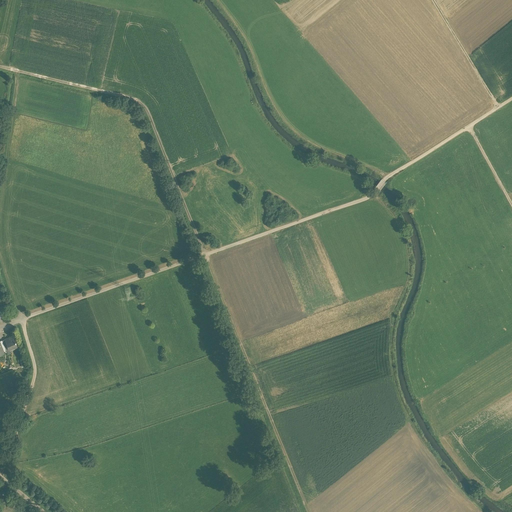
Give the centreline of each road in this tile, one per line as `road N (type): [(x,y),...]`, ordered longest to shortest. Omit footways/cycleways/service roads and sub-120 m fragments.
road 1 (track): [(374,192),(401,225),(410,270),(392,324),(393,383),(444,470),(484,511)]
road 2 (track): [(206,253),(145,107),(0,69)]
road 3 (track): [(206,253),(309,511)]
road 4 (track): [(219,0),(293,130),(388,175)]
road 5 (track): [(19,73),(0,241),(20,319)]
road 6 (track): [(20,319),(206,253)]
road 7 (track): [(206,253),(374,192)]
road 8 (track): [(1,476),(37,373),(20,319)]
road 9 (track): [(388,175),(511,98)]
road 10 (track): [(497,107),(435,0)]
